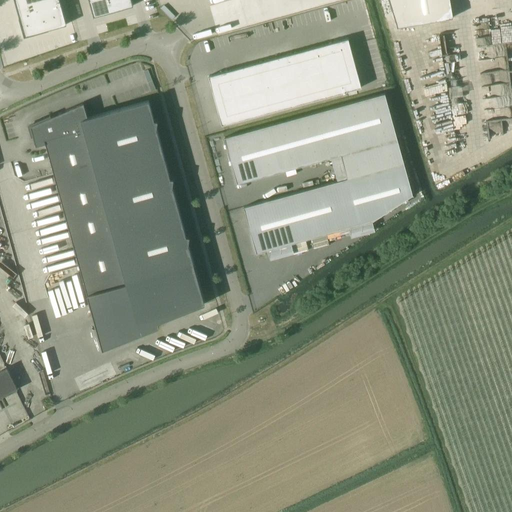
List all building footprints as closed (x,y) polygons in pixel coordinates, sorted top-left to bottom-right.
[(13,0),(24,37),(66,25),(59,0),(13,0)] [(130,0),(88,0),(93,17),(133,6),(130,0)] [(448,0),(387,0),(395,26),(451,17),(448,0)] [(347,39),(208,76),(221,125),(361,87),(347,39)] [(403,163),(384,94),(224,138),(237,184),(340,155),(347,179),(403,163)] [(45,143),(102,350),(159,327),(158,323),(204,304),(188,245),(189,236),(186,236),(172,187),(173,178),(170,178),(156,129),(157,121),(154,120),(148,101),(87,118),(83,103),(51,117),(50,115),(43,118),(44,120),(30,126),(36,146),(45,143)] [(372,221),(412,195),(403,163),(347,179),(243,207),(256,253),(372,221)] [(0,371),(0,398),(17,389),(7,368),(0,371)]
